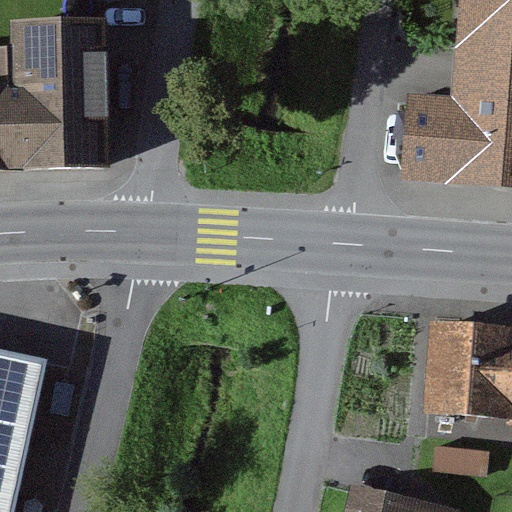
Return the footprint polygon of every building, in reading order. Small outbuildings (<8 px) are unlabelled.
[(401,186),(511,194),(511,0),(461,0),(454,101),(407,98),(401,186)] [(0,179),(122,175),(118,62),(0,66),(0,179)] [(511,427),(511,330),(434,325),(428,422),(511,427)] [(16,511),(48,369),(0,357),(0,511),(16,511)] [(449,511),(371,493),(365,511),(449,511)]
